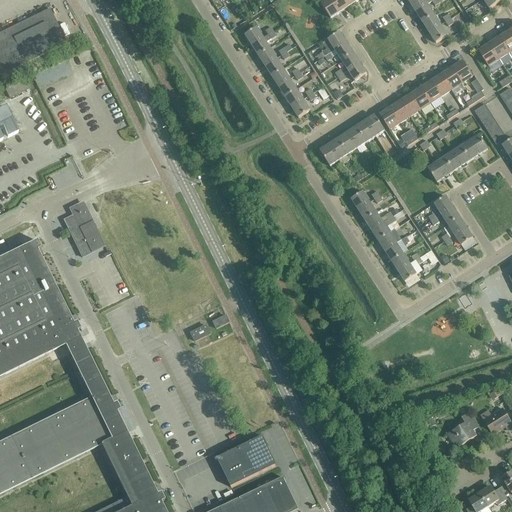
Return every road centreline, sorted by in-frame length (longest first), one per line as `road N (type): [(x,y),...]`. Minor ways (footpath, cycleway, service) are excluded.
road 1 (secondary): [(338,506),(88,0)]
road 2 (residential): [(385,94),(348,33),(396,3),(435,62)]
road 3 (residential): [(403,314),(295,152)]
road 4 (residential): [(295,152),(197,0)]
road 5 (residential): [(402,155),(493,97),(459,46)]
road 6 (residential): [(494,259),(454,198),(502,167),(511,182)]
